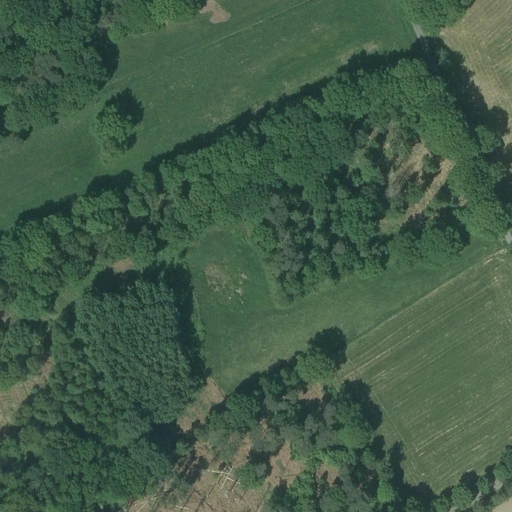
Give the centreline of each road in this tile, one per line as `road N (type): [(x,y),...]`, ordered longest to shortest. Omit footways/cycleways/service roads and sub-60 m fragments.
road 1 (track): [(19,511),(15,505),(103,459),(92,394),(64,355),(30,358),(6,373),(2,391),(15,418),(69,429)]
road 2 (track): [(404,0),(511,246)]
